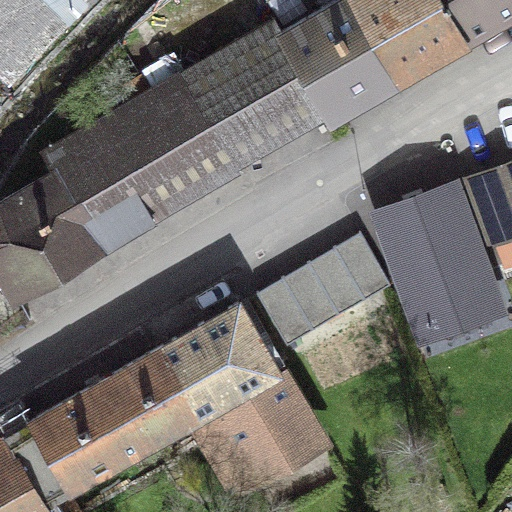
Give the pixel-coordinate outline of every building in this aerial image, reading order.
[(0,0),(0,68),(8,76),(79,0),(0,0)] [(331,112),(398,73),(355,0),(329,0),(282,27),(331,112)] [(355,0),(398,73),(465,35),(444,0),(355,0)] [(511,0),(444,0),(465,35),(511,8),(511,0)] [(99,246),(233,168),(177,74),(47,150),(57,172),(0,205),(0,268),(15,294),(19,292),(17,288),(96,241),(99,246)] [(511,233),(511,164),(471,180),(493,240),(511,233)] [(452,187),(381,213),(423,330),(494,304),(452,187)] [(359,230),(256,291),(286,343),(390,282),(359,230)] [(318,438),(237,301),(31,418),(69,484),(186,419),(226,488),(318,438)] [(0,511),(50,511),(43,499),(69,484),(31,418),(0,435),(0,511)]
